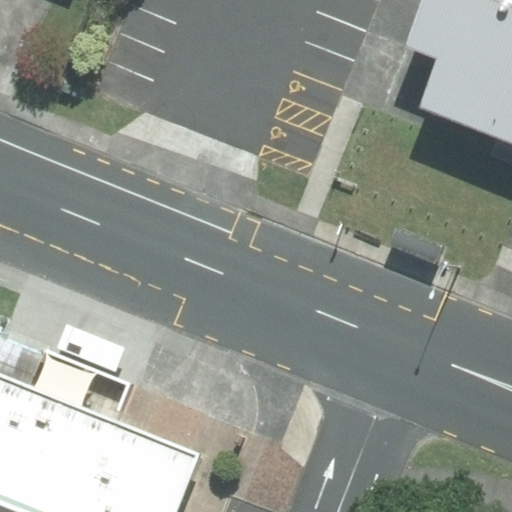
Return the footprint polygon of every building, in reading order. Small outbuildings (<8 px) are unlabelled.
[(511,0),(443,0),(424,47),(457,61),(438,107),(511,137),(511,0)] [(449,247),(402,229),(396,246),(443,263),(449,247)] [(14,329),(10,338),(48,353),(57,329),(19,314),(14,329)] [(86,511),(122,422),(0,372),(0,511),(86,511)] [(185,511),(208,455),(122,422),(86,511),(185,511)]
